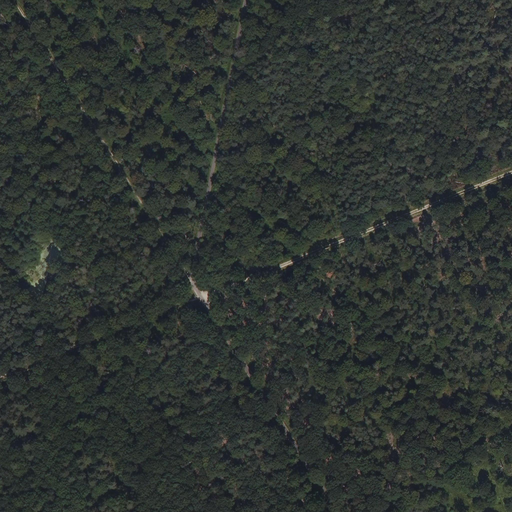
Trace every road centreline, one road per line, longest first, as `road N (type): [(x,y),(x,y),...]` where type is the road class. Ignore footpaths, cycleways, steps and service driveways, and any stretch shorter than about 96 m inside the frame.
road 1 (unclassified): [(336,511),(193,284),(245,0)]
road 2 (track): [(0,378),(511,172)]
road 3 (track): [(193,284),(12,0)]
